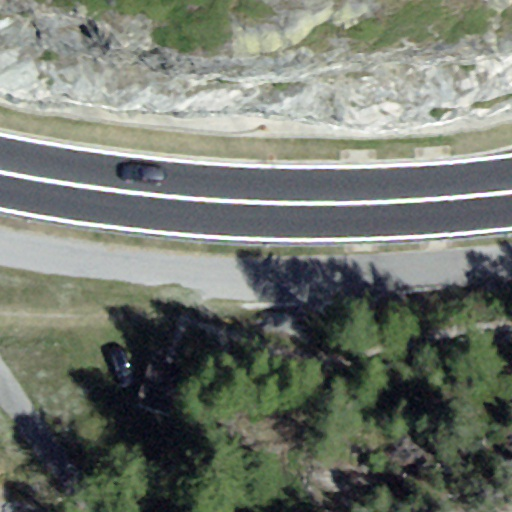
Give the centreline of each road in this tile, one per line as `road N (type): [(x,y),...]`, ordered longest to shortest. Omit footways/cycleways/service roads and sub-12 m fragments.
road 1 (primary): [(0,169),(227,200),(511,191)]
road 2 (residential): [(0,245),(276,273)]
road 3 (residential): [(511,258),(276,273)]
road 4 (track): [(0,380),(112,511)]
